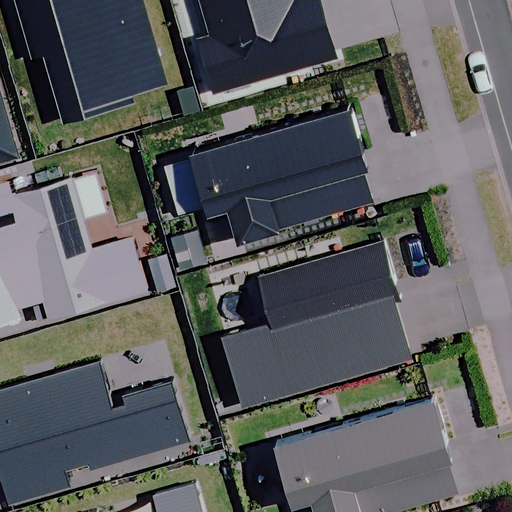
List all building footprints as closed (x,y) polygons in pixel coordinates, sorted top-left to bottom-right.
[(28,0),(42,48),(57,44),(77,113),(146,93),(144,86),(177,77),(154,0),(28,0)] [(226,87),(347,52),(331,0),(213,0),(221,28),(210,31),(226,87)] [(0,162),(30,153),(0,50),(0,162)] [(370,96),(211,142),(228,200),(249,194),(260,229),(384,193),(375,161),(388,157),(370,96)] [(79,169),(0,191),(0,317),(56,301),(59,312),(158,283),(142,231),(101,243),(79,169)] [(415,293),(397,234),(266,272),(280,317),(235,330),(256,400),(426,350),(410,294),(415,293)] [(109,353),(0,385),(0,442),(8,440),(24,495),(80,479),(74,461),(102,453),(104,461),(202,432),(185,375),(121,394),(109,353)] [(444,392),(284,438),(302,500),(325,493),(330,511),(387,511),(461,490),(451,456),(462,453),(444,392)] [(107,511),(106,506),(86,511),(222,511),(211,475),(166,489),(173,511),(107,511)]
